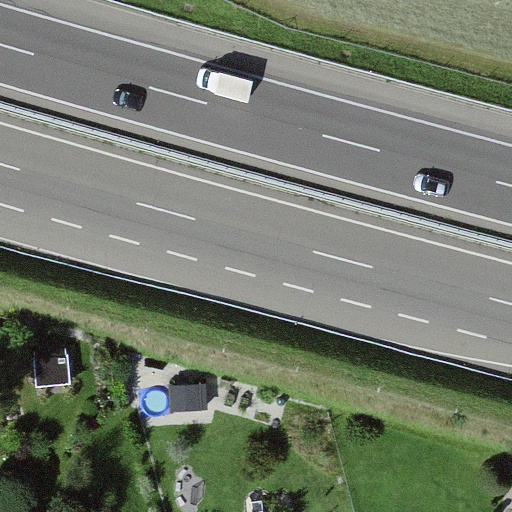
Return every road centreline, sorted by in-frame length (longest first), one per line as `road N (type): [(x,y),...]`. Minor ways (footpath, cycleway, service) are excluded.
road 1 (motorway): [(511,184),(0,44)]
road 2 (motorway): [(0,167),(511,307)]
